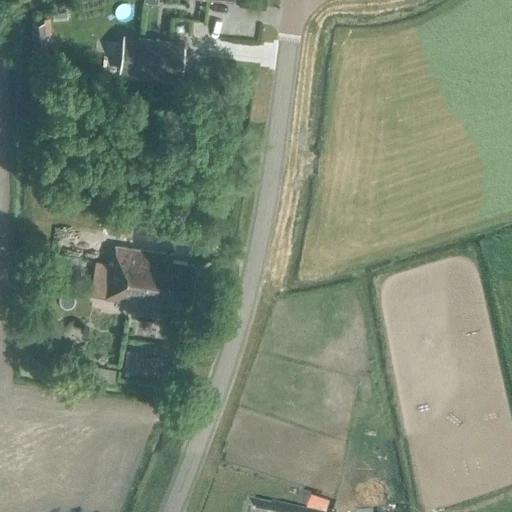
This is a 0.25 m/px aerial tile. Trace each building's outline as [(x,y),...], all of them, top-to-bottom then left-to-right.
[(47,53),(45,23),(32,24),(34,54),(47,53)] [(181,81),(186,42),(122,35),(118,73),(181,81)] [(109,232),(127,234),(130,208),(112,206),(109,232)] [(193,263),(171,260),(172,255),(116,247),(113,263),(96,261),(91,296),(160,306),(161,300),(187,304),(193,263)] [(35,269),(80,275),(82,258),(37,252),(35,269)] [(128,347),(123,367),(139,371),(144,351),(128,347)] [(270,507),(247,502),(244,511),(302,511),(271,505),(270,507)]
